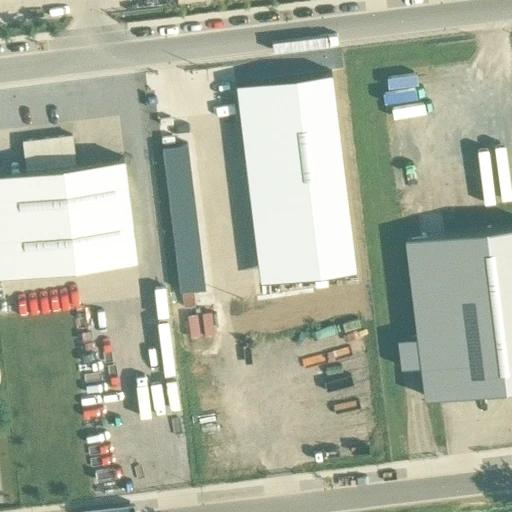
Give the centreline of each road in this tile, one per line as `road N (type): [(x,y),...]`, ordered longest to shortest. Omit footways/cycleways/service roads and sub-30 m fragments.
road 1 (unclassified): [(511,0),(0,64)]
road 2 (unclassified): [(239,511),(511,477)]
